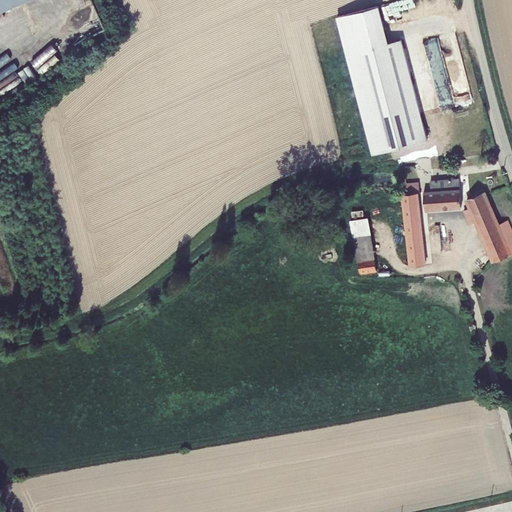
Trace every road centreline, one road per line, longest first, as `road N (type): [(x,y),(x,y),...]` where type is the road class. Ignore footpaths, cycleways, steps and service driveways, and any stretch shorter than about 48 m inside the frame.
road 1 (track): [(511,454),(466,281)]
road 2 (unclassified): [(511,162),(468,0)]
